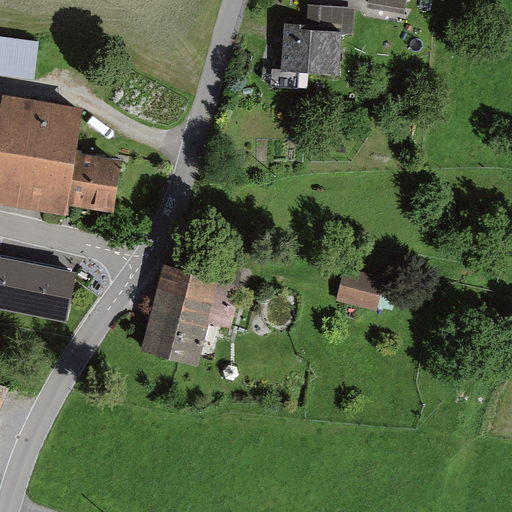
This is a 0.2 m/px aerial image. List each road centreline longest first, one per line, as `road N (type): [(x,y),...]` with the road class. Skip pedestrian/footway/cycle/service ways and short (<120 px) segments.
road 1 (residential): [(10,511),(44,421),(144,257)]
road 2 (residential): [(144,257),(186,176),(238,0)]
road 3 (residential): [(0,224),(144,257)]
